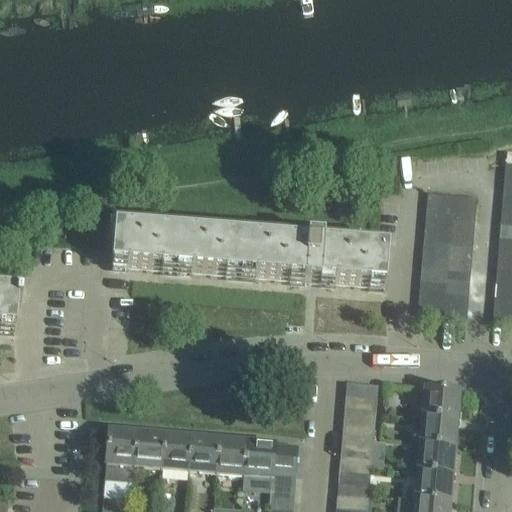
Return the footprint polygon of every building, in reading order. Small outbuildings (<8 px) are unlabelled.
[(511,181),(504,181),(503,193),(511,193),(511,181)] [(511,193),(503,193),(502,205),(511,205),(511,193)] [(451,199),(427,197),(426,210),(450,212),(451,199)] [(475,201),(451,199),(450,212),(474,214),(475,201)] [(511,217),(511,205),(502,205),(501,217),(511,217)] [(450,212),(426,210),(425,222),(449,224),(450,212)] [(474,214),(450,212),(449,224),(473,226),(474,214)] [(511,217),(501,217),(500,229),(511,229),(511,217)] [(449,224),(425,222),(424,234),(448,236),(449,224)] [(473,226),(449,224),(448,236),(472,238),(473,226)] [(511,229),(500,229),(499,241),(511,241),(511,229)] [(313,287),(384,292),(387,254),(322,249),(323,244),(306,242),(306,248),(113,233),(110,271),(313,287)] [(448,236),(424,234),(423,246),(447,248),(448,236)] [(472,238),(448,236),(447,248),(471,250),(472,238)] [(511,241),(499,241),(498,253),(511,253),(511,241)] [(447,248),(423,246),(422,258),(446,260),(447,248)] [(471,250),(447,248),(446,260),(470,262),(471,250)] [(511,266),(511,253),(498,253),(497,265),(511,266)] [(422,258),(421,270),(445,272),(446,260),(422,258)] [(470,262),(446,260),(445,272),(469,274),(470,262)] [(511,266),(497,265),(496,277),(511,278),(511,266)] [(445,272),(421,270),(420,283),(444,284),(445,272)] [(469,274),(445,272),(444,284),(468,286),(469,274)] [(511,278),(496,277),(495,289),(511,290),(511,278)] [(444,284),(420,283),(419,295),(443,297),(444,284)] [(468,286),(444,284),(443,297),(467,298),(468,286)] [(511,290),(495,289),(494,301),(511,302),(511,290)] [(443,297),(419,295),(418,307),(442,309),(443,297)] [(0,334),(14,336),(17,310),(20,310),(21,303),(17,302),(18,298),(0,296),(0,334)] [(467,298),(443,297),(442,309),(466,310),(467,298)] [(511,302),(494,301),(493,313),(511,314),(511,302)] [(442,309),(418,307),(417,319),(441,321),(442,309)] [(466,310),(442,309),(441,321),(465,323),(466,310)] [(492,326),(511,327),(511,314),(493,313),(492,326)] [(346,387),(345,401),(376,404),(377,390),(346,387)] [(424,394),(421,422),(457,425),(459,397),(424,394)] [(345,401),(344,413),(375,416),(376,404),(345,401)] [(344,413),(343,426),(374,429),(375,416),(344,413)] [(421,422),(419,449),(454,452),(457,425),(421,422)] [(343,426),(342,439),(373,441),(374,429),(343,426)] [(108,434),(104,485),(132,487),(133,472),(136,437),(123,435),(124,433),(110,432),(110,434),(108,434)] [(136,437),(133,472),(161,474),(164,439),(136,437)] [(191,441),(164,439),(161,474),(188,476),(191,441)] [(342,439),(341,451),(372,454),(373,441),(342,439)] [(191,441),(188,476),(215,479),(218,443),(191,441)] [(218,443),(215,479),(243,481),(246,446),(218,443)] [(243,481),(241,495),(270,497),(270,489),(271,483),(271,477),(293,479),(296,450),(274,449),(274,448),(246,446),(243,481)] [(452,480),(454,452),(419,449),(417,476),(452,480)] [(372,454),(341,451),(340,464),(371,467),(372,454)] [(370,479),(371,467),(340,464),(339,476),(370,479)] [(339,476),(338,489),(369,492),(370,479),(339,476)] [(417,476),(414,504),(450,507),(452,480),(417,476)] [(271,483),(270,489),(294,491),(295,479),(293,479),(271,477),(271,483)] [(270,497),(269,501),(293,503),(294,491),(270,489),(270,497)] [(338,489),(336,502),(368,504),(369,492),(338,489)] [(269,501),(268,511),(292,511),(293,503),(269,501)] [(336,502),(335,511),(366,511),(368,504),(336,502)] [(397,502),(396,511),(449,511),(450,507),(414,504),(397,502)]
